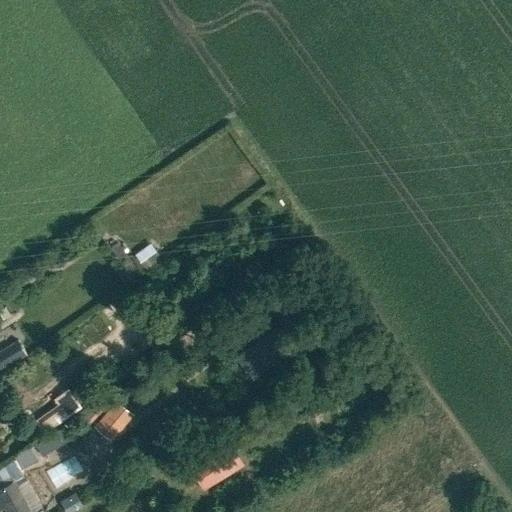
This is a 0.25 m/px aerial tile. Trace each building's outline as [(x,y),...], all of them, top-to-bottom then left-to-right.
[(162,257),(156,250),(141,262),(146,269),(162,257)] [(5,305),(0,308),(0,312),(4,318),(11,314),(5,305)] [(275,328),(237,357),(256,382),(295,353),(275,328)] [(4,350),(13,364),(26,355),(18,341),(4,350)] [(46,433),(83,407),(69,387),(55,398),(59,403),(36,419),(46,433)] [(133,412),(117,399),(96,424),(113,437),(133,412)] [(62,425),(34,444),(42,456),(70,437),(62,425)] [(31,444),(14,455),(21,467),(38,457),(31,444)] [(233,444),(209,458),(222,479),(246,466),(233,444)] [(84,453),(52,468),(61,487),(93,472),(84,453)] [(0,497),(8,511),(34,511),(16,478),(0,487),(0,497)] [(69,511),(83,504),(75,491),(60,500),(67,511),(69,511)]
